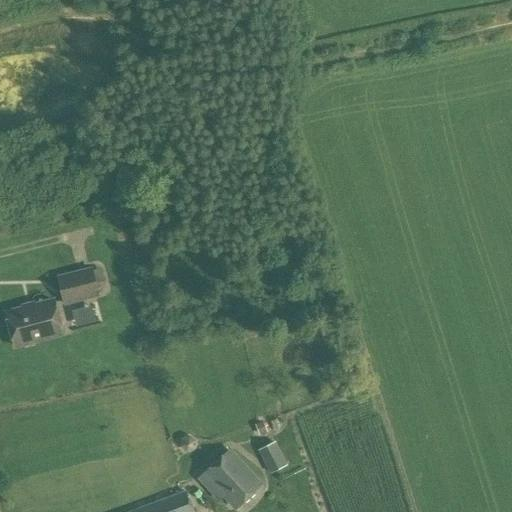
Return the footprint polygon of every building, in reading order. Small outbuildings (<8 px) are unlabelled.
[(65,303),(99,293),(92,268),(58,277),(65,303)] [(16,346),(63,333),(54,300),(7,313),(16,346)] [(79,308),(81,325),(100,321),(97,305),(79,308)] [(189,435),(181,438),(180,447),(187,453),(195,449),(196,440),(189,435)] [(270,474),(287,465),(275,442),(258,451),(270,474)] [(235,508),(262,484),(230,449),(198,479),(202,484),(213,496),(219,491),(235,508)] [(194,511),(187,492),(133,511),(194,511)]
